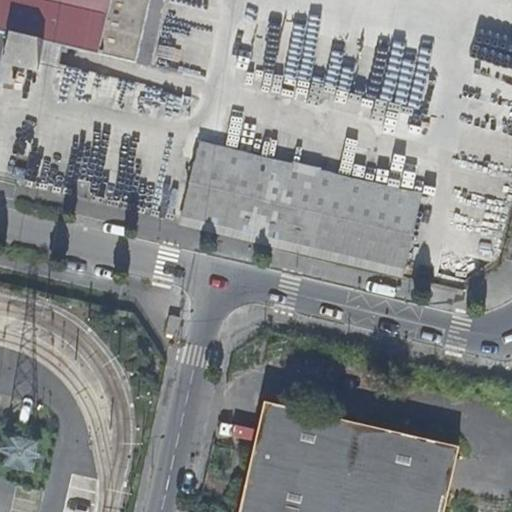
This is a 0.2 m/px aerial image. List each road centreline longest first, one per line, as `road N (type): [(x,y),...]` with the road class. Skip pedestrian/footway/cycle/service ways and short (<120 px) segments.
road 1 (unclassified): [(216,274),(472,334),(507,332)]
road 2 (unclassified): [(161,511),(216,274)]
road 3 (unclassified): [(0,223),(216,274)]
